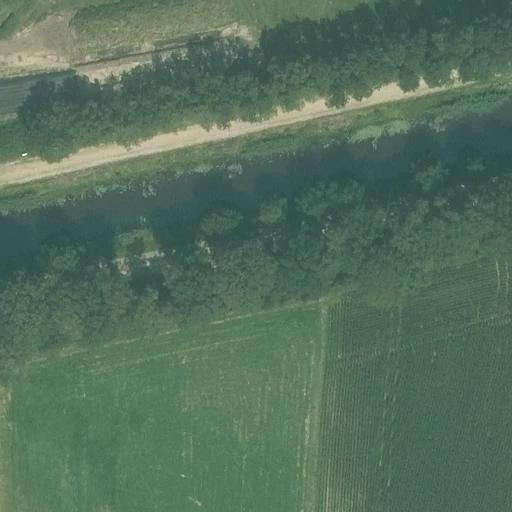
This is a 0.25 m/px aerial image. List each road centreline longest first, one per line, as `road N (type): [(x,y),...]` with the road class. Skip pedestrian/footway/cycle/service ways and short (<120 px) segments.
road 1 (track): [(0,175),(511,63)]
road 2 (track): [(0,301),(511,191)]
